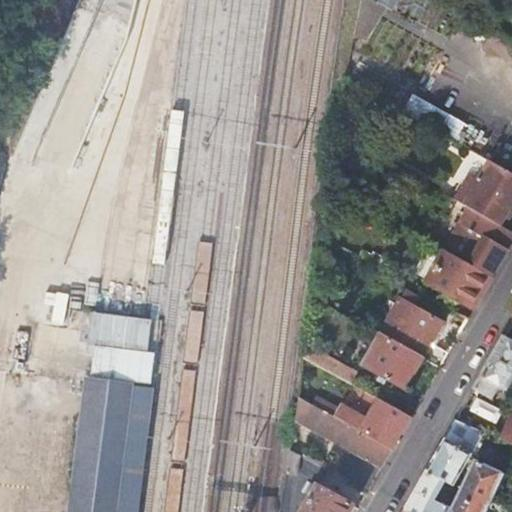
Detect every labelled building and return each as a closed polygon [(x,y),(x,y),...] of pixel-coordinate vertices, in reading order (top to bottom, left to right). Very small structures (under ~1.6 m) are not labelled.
[(408,112),(464,133),(471,116),(414,95),(408,112)] [(364,131),(346,120),(343,132),(359,141),(364,131)] [(480,183),(470,177),(457,200),(507,229),(511,219),(511,175),(491,163),(480,183)] [(510,251),(486,236),(467,265),(492,280),(510,251)] [(492,280),(467,265),(424,239),(420,245),(442,257),(428,281),(475,309),(492,280)] [(420,299),(406,292),(382,334),(424,359),(442,368),(451,353),(432,343),(443,323),(415,308),(420,299)] [(406,390),(424,359),(382,334),(377,344),(366,338),(359,351),(369,357),(364,365),(406,390)] [(511,379),(511,341),(505,337),(475,390),(484,395),(493,381),(507,388),(511,379)] [(350,385),(356,373),(319,353),(312,364),(350,385)] [(131,511),(148,384),(78,375),(61,511),(131,511)] [(420,403),(396,390),(389,404),(413,417),(420,403)] [(370,495),(394,449),(336,418),(298,398),(295,420),(351,450),(339,472),(356,481),(353,487),(370,495)] [(394,449),(411,420),(377,401),(367,420),(342,407),(336,418),(394,449)] [(511,414),(501,440),(511,444),(511,414)] [(473,426),(456,419),(405,511),(407,511),(488,511),(505,476),(475,460),(453,510),(435,502),(443,487),(447,489),(450,484),(454,487),(472,455),(458,446),(473,426)] [(302,432),(293,431),(288,474),(296,477),(302,432)] [(356,511),(358,509),(317,486),(301,511),(356,511)]
